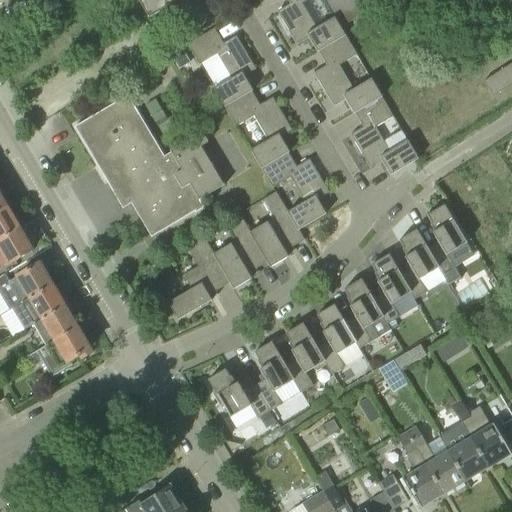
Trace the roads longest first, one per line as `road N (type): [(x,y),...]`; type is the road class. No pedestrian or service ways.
road 1 (residential): [(245,19),(364,215),(333,262),(245,327),(142,374)]
road 2 (residential): [(142,374),(0,130)]
road 3 (residential): [(228,511),(142,374)]
road 4 (residential): [(18,442),(142,374)]
